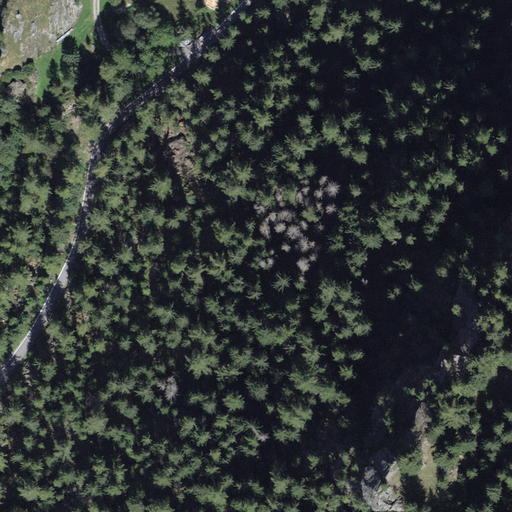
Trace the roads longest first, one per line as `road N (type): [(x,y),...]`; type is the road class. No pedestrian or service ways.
road 1 (residential): [(237,12),(102,144),(74,251),(48,311),(0,382)]
road 2 (track): [(97,0),(109,46),(134,55),(200,49)]
